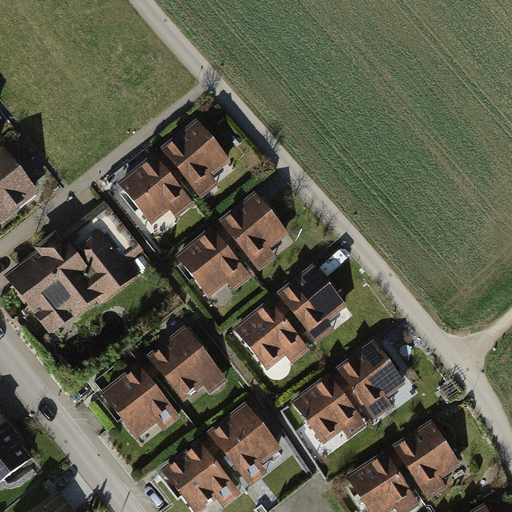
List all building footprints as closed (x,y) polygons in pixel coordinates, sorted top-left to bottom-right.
[(194,125),(160,151),(201,202),(217,190),(209,180),(227,165),(194,125)] [(0,151),(0,225),(37,197),(1,151),(0,151)] [(152,158),(116,188),(149,227),(167,213),(175,223),(193,208),(152,158)] [(259,202),(223,230),(261,278),(280,263),(273,254),(290,240),(259,202)] [(7,283),(51,341),(97,306),(100,309),(135,282),(89,221),(7,283)] [(214,236),(178,265),(209,304),(227,289),(234,298),(252,283),(214,236)] [(314,273),(279,301),(318,349),(336,334),(329,325),(345,312),(314,273)] [(272,306),(236,335),(270,376),(288,361),(296,370),(314,356),(272,306)] [(187,334),(148,363),(181,405),(201,390),(208,399),(226,385),(187,334)] [(377,350),(342,377),(379,426),(399,411),(392,402),(408,390),(377,350)] [(155,434),(177,417),(170,409),(139,372),(100,404),(130,441),(148,426),(155,434)] [(332,382),(296,410),(327,450),(346,436),(352,444),(369,431),(332,382)] [(0,486),(12,476),(34,457),(23,444),(26,441),(0,408),(0,486)] [(244,414),(209,442),(249,494),(268,479),(258,467),(275,453),(244,414)] [(433,429),(396,453),(431,504),(450,491),(442,480),(460,469),(433,429)] [(200,451),(164,479),(191,511),(198,511),(213,501),(222,511),(223,511),(239,499),(200,451)] [(388,460),(349,486),(367,511),(422,511),(423,511),(388,460)] [(74,511),(59,492),(31,511),(74,511)]
